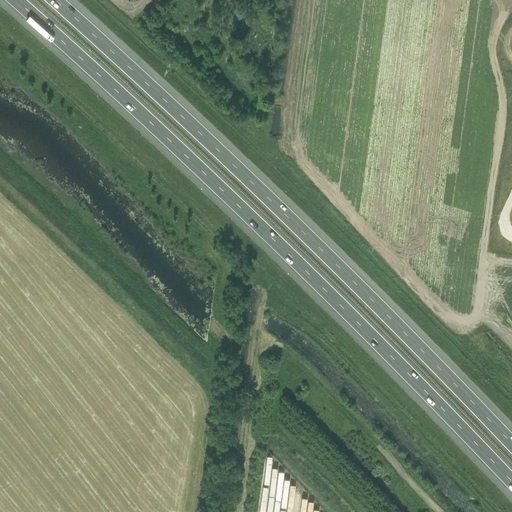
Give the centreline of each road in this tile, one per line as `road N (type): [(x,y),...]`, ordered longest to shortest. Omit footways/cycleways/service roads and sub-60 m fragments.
road 1 (motorway): [(11,0),(298,265),(511,482)]
road 2 (motorway): [(511,444),(317,247),(52,0)]
road 3 (track): [(263,300),(234,511)]
